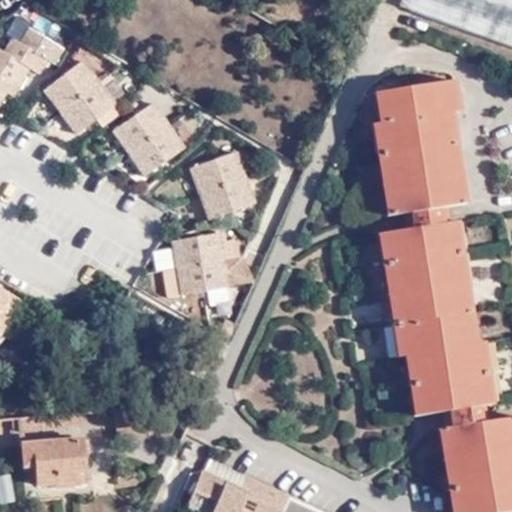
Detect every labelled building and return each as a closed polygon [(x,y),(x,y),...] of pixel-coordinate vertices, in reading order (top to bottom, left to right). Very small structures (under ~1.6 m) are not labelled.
[(511,0),(402,0),(399,8),(511,47),(511,0)] [(31,26),(22,40),(49,57),(54,60),(56,61),(65,46),(31,26)] [(22,40),(15,36),(7,50),(33,65),(37,68),(41,71),(49,57),(22,40)] [(7,50),(0,45),(0,64),(24,79),(33,65),(7,50)] [(81,95),(100,81),(84,59),(65,74),(81,95)] [(24,79),(0,64),(0,83),(9,89),(13,91),(16,93),(24,79)] [(62,110),(81,95),(65,74),(46,88),(62,110)] [(447,447),(511,471),(511,416),(487,420),(480,421),(478,405),(485,404),(479,373),(475,342),(468,344),(463,314),(458,282),(453,252),(448,221),(442,222),(440,206),(447,205),(465,202),(451,114),(458,112),(453,80),(384,91),(389,121),(378,123),(384,154),(393,214),(404,212),(411,211),(413,227),(407,227),(384,232),(389,262),(394,292),(399,324),(404,354),(411,353),(417,384),(421,414),(443,411),(448,410),(450,426),(445,427),(444,427),(447,447)] [(116,103),(100,81),(81,95),(97,117),(116,103)] [(0,83),(0,102),(9,89),(0,83)] [(389,121),(384,91),(374,92),(378,123),(389,121)] [(97,117),(81,95),(62,110),(77,131),(97,117)] [(155,102),(134,115),(149,138),(170,126),(155,102)] [(149,138),(134,115),(114,128),(128,151),(149,138)] [(384,154),(378,123),(372,124),(376,155),(384,154)] [(170,126),(149,138),(164,162),(184,149),(170,126)] [(149,138),(128,151),(143,175),(164,162),(149,138)] [(224,186),(246,178),(238,152),(215,160),(224,186)] [(192,168),(201,194),(224,186),(215,160),(192,168)] [(256,204),(246,178),(224,186),(233,211),(256,204)] [(224,186),(201,194),(209,219),(233,211),(224,186)] [(448,221),(449,221),(447,205),(440,206),(442,222),(448,221)] [(411,211),(404,212),(407,227),(413,227),(411,211)] [(453,252),(460,250),(455,220),(449,221),(448,221),(453,252)] [(200,264),(243,256),(239,256),(237,242),(233,240),(225,241),(224,232),(196,237),(200,264)] [(389,262),(384,232),(377,233),(382,263),(389,262)] [(176,268),(200,264),(196,237),(171,241),(176,268)] [(465,281),(460,250),(453,252),(458,282),(465,281)] [(254,281),(254,280),(243,256),(200,264),(205,291),(229,288),(229,285),(254,281)] [(389,262),(382,263),(387,293),(394,292),(389,262)] [(180,296),(205,291),(200,264),(176,268),(180,296)] [(164,298),(180,296),(176,268),(159,271),(164,298)] [(458,282),(463,314),(470,312),(465,281),(458,282)] [(0,330),(17,303),(0,292),(0,330)] [(394,292),(387,293),(392,325),(399,324),(394,292)] [(468,344),(475,342),(470,312),(463,314),(468,344)] [(399,324),(392,325),(397,356),(404,354),(399,324)] [(211,377),(225,342),(210,335),(208,334),(193,368),(211,377)] [(479,373),(487,372),(482,341),(475,342),(479,373)] [(404,354),(408,385),(417,384),(411,353),(404,354)] [(479,373),(485,404),(492,403),(487,372),(479,373)] [(413,416),(421,414),(417,384),(408,385),(413,416)] [(191,421),(199,404),(162,409),(164,424),(191,421)] [(480,421),(487,420),(485,404),(478,405),(480,421)] [(164,424),(162,409),(114,413),(115,436),(164,431),(164,424)] [(19,422),(19,433),(19,435),(81,430),(80,416),(19,422)] [(76,473),(85,472),(82,442),(21,449),(23,467),(35,466),(37,486),(54,485),(55,488),(77,486),(76,473)] [(511,511),(511,471),(447,447),(457,511),(511,511)] [(87,486),(85,472),(76,473),(77,486),(87,486)] [(281,511),(288,498),(248,478),(242,490),(204,472),(187,510),(190,511),(281,511)] [(312,511),(288,500),(283,511),(312,511)]
